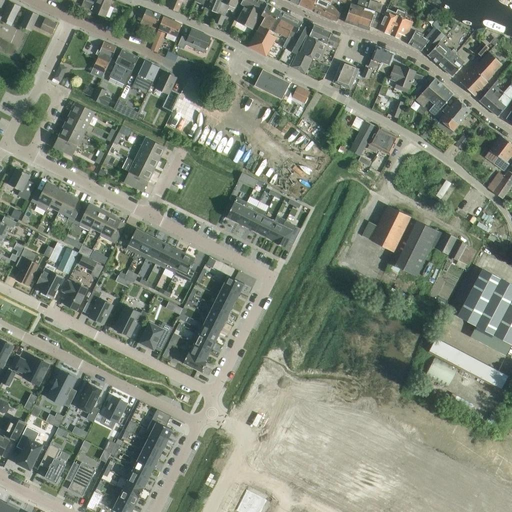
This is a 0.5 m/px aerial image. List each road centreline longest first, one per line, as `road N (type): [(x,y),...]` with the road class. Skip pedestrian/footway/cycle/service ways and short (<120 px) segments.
road 1 (residential): [(148,215),(268,278),(212,391)]
road 2 (residential): [(212,391),(0,286)]
road 3 (residential): [(511,222),(446,161),(324,90)]
road 4 (residential): [(0,324),(196,422)]
road 5 (residential): [(324,90),(132,0)]
road 6 (tertiary): [(511,134),(415,55),(349,31)]
road 7 (residential): [(29,157),(148,215)]
road 8 (residential): [(235,459),(345,511)]
